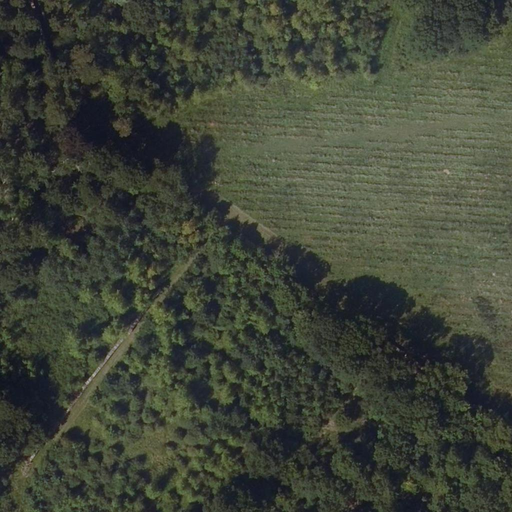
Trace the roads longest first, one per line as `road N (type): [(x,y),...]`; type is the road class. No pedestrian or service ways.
road 1 (track): [(35,0),(70,74),(103,119),(511,435)]
road 2 (track): [(232,217),(0,500)]
